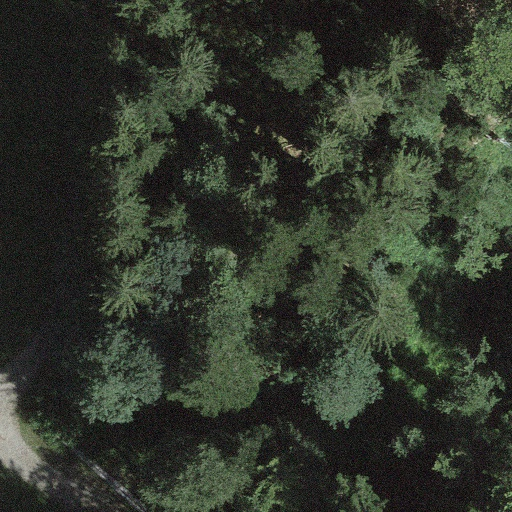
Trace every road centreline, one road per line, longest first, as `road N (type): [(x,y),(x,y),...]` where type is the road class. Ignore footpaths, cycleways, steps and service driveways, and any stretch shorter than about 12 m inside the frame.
road 1 (track): [(90,0),(83,317),(11,412),(0,411)]
road 2 (track): [(127,511),(11,412)]
